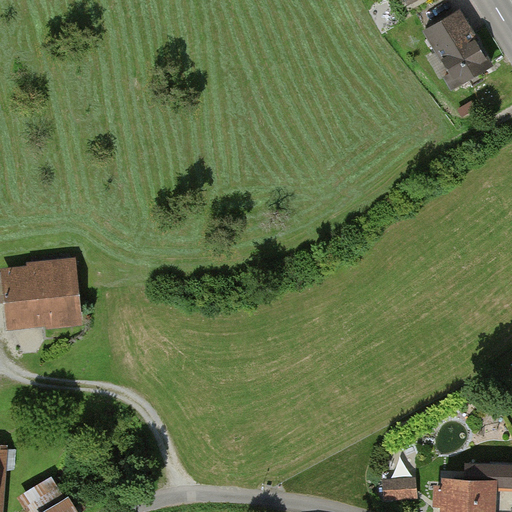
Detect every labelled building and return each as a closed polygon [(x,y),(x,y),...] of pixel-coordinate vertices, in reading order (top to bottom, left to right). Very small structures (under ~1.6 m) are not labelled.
[(432,0),(408,0),(414,10),(432,0)] [(495,68),(466,17),(432,36),(456,77),(453,79),(458,89),(495,68)] [(87,322),(82,265),(0,273),(0,303),(13,302),(16,329),(87,322)] [(472,479),(449,478),(448,511),(501,511),(502,511),(511,511),(511,466),(472,466),(472,479)] [(420,479),(388,481),(388,504),(420,502),(420,479)] [(70,511),(67,502),(40,511),(39,511),(70,511)]
